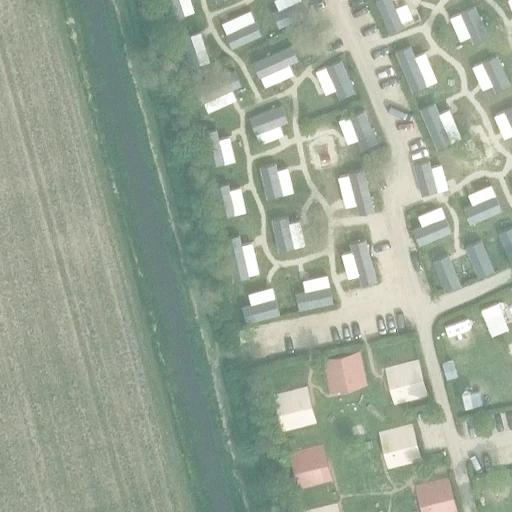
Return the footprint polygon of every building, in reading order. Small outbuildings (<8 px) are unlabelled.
[(183,20),(177,0),(161,0),(169,24),(183,20)] [(373,0),(386,30),(402,23),(392,0),(373,0)] [(487,30),(474,1),(459,7),(472,37),(487,30)] [(306,20),(300,5),(271,16),(277,31),(306,20)] [(258,41),(253,26),(224,36),(230,51),(258,41)] [(197,69),(187,38),(173,42),(182,73),(197,69)] [(425,80),(409,40),(395,46),(411,85),(425,80)] [(298,64),(291,49),(251,65),(258,81),(298,64)] [(509,79),(496,49),(480,56),(493,86),(509,79)] [(353,97),(339,64),(324,71),(339,103),(353,97)] [(239,90),(233,74),(193,89),(199,105),(239,90)] [(449,138),(433,98),(419,103),(435,143),(449,138)] [(511,100),(501,106),(511,129),(511,100)] [(286,126),(280,108),(248,119),(254,137),(286,126)] [(376,147),(363,113),(348,119),(361,153),(376,147)] [(222,167),(215,133),(198,137),(206,171),(222,167)] [(436,186),(428,154),(412,158),(420,189),(436,186)] [(282,199),(274,167),(258,171),(266,202),(282,199)] [(373,215),(362,172),(348,176),(359,218),(373,215)] [(234,219),(227,187),(211,190),(218,222),(234,219)] [(501,206),(494,190),(462,204),(469,220),(501,206)] [(451,226),(444,210),(412,224),(419,240),(451,226)] [(293,252),(286,220),(271,223),(277,255),(293,252)] [(511,221),(496,228),(508,259),(511,257),(511,221)] [(481,235),(464,241),(477,273),(494,266),(481,235)] [(247,282),(238,239),(223,242),(232,285),(247,282)] [(364,243),(348,248),(360,289),(376,284),(364,243)] [(448,248),(431,255),(444,287),(460,280),(448,248)] [(328,291),(295,297),(298,313),(331,307),(328,291)] [(273,302),(240,311),(245,329),(278,320),(273,302)] [(321,359),(329,393),(367,386),(360,351),(321,359)] [(418,360),(384,368),(393,405),(428,396),(418,360)] [(282,433),(316,424),(306,387),(273,395),(282,433)] [(421,461),(412,423),(377,432),(387,469),(421,461)] [(298,490),(331,481),(323,444),(288,453),(298,490)] [(457,511),(448,477),(414,485),(420,511),(457,511)] [(302,511),(339,511),(337,503),(303,511),(302,511)]
